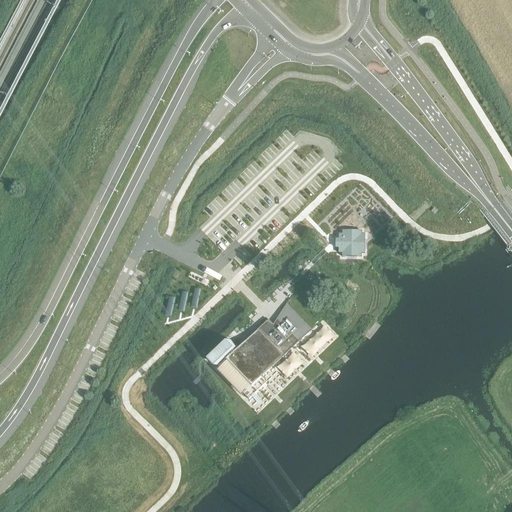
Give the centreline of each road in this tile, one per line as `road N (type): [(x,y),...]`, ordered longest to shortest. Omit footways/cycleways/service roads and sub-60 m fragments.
road 1 (motorway): [(0,432),(36,378),(190,73),(213,35),(244,9)]
road 2 (unclassified): [(229,100),(168,193),(41,439),(0,487)]
road 3 (motorway): [(216,0),(46,317),(0,379)]
road 4 (secondary): [(363,75),(482,193)]
road 5 (secondary): [(482,193),(393,62)]
